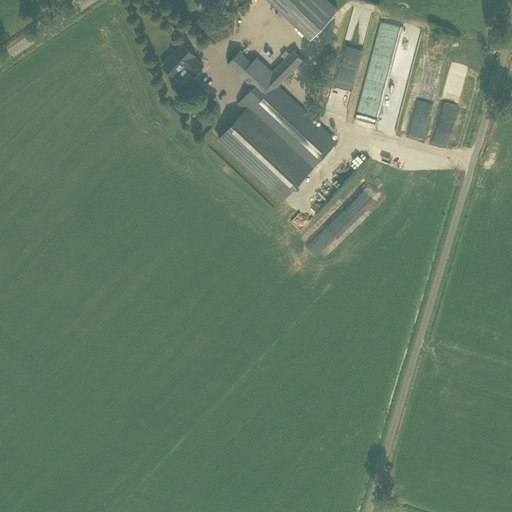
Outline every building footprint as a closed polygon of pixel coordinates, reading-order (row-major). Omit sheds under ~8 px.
[(269,0),(310,39),(338,10),(327,0),(269,0)] [(349,35),(363,39),(369,15),(354,12),(349,35)] [(203,66),(198,61),(193,56),(194,55),(183,44),(162,65),(174,76),(184,66),(194,75),(203,66)] [(278,86),(301,61),(303,59),(293,50),(273,71),(257,56),(253,61),(240,49),(229,61),(254,85),(238,102),(246,109),(310,170),(337,142),(278,86)] [(178,121),(183,117),(170,104),(166,108),(178,121)] [(310,170),(246,109),(217,139),(282,200),(310,170)]
